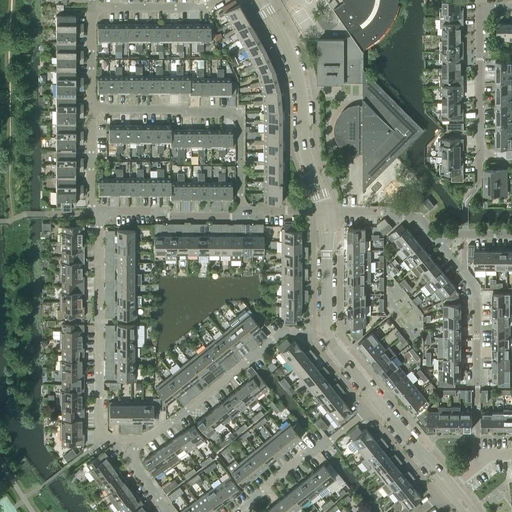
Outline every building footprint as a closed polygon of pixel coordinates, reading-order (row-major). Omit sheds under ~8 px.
[(334,131),(335,135),(336,138),(338,142),(340,145),(343,148),(346,150),(349,152),(353,153),(357,153),(359,153),(363,153),(363,161),(362,161),(363,189),(378,173),(379,173),(382,171),(381,170),(422,129),(363,70),(363,52),(364,51),(363,49),(375,40),(379,37),(383,33),(386,29),(389,25),(392,20),(394,16),(396,11),(397,6),(398,1),(397,0),(343,0),(345,1),(334,8),(351,34),(343,39),(318,39),(318,82),(343,82),(362,82),(362,98),(362,105),(359,105),(357,105),(353,105),(349,107),(346,108),(343,111),(340,113),(338,116),(336,120),(335,124),(334,127),(334,131)] [(435,15),(434,17),(463,17),(463,10),(463,11),(461,11),(460,0),(442,0),(442,7),(440,7),(440,15),(435,15)] [(228,21),(244,12),(238,3),(223,12),(223,11),(218,13),(220,17),(224,14),(228,21)] [(233,28),(228,31),(230,34),(235,32),(234,30),(249,21),(244,12),(228,21),(233,28)] [(56,16),(56,30),(83,30),(83,23),(75,23),(75,16),(56,16)] [(442,28),(442,34),(461,34),(461,23),(463,23),(463,24),(463,17),(434,17),(433,17),(433,19),(440,19),(440,28),(442,28)] [(249,21),(234,30),(235,32),(239,39),(254,30),(249,21)] [(497,41),(509,41),(509,24),(505,24),(505,23),(497,23),(497,24),(497,41)] [(108,24),(97,24),(97,43),(101,43),(101,41),(108,41),(108,24)] [(118,24),(108,24),(108,41),(114,41),(114,43),(118,43),(118,24)] [(128,24),(118,24),(118,43),(121,43),(121,41),(128,41),(128,24)] [(138,24),(128,24),(128,41),(135,41),(135,43),(138,43),(138,24)] [(148,24),(138,24),(138,43),(142,43),(142,41),(148,41),(148,24)] [(159,24),(148,24),(148,41),(155,41),(155,43),(159,43),(159,24)] [(169,24),(159,24),(159,43),(162,43),(162,41),(169,41),(169,24)] [(179,24),(169,24),(169,41),(176,41),(176,43),(179,43),(179,24)] [(189,24),(179,24),(179,43),(182,43),(182,41),(189,41),(189,24)] [(199,24),(189,24),(189,41),(196,41),(196,43),(199,43),(199,24)] [(210,24),(199,24),(199,43),(203,43),(203,41),(209,41),(209,43),(210,43),(210,24)] [(56,30),(56,43),(75,43),(75,36),(83,36),(83,30),(56,30)] [(244,48),(259,39),(254,30),(239,39),(243,46),(244,48)] [(440,41),(440,51),(463,51),(463,44),(463,45),(461,45),(461,34),(442,34),(442,41),(440,41)] [(249,57),(264,48),(259,39),(244,48),(243,46),(239,49),(240,52),(245,49),(249,57)] [(56,43),(56,56),(83,56),(83,50),(75,50),(75,43),(56,43)] [(252,63),(247,66),(249,69),(254,67),(253,65),(268,58),(264,48),(249,57),(252,63)] [(442,62),(442,68),(461,68),(461,57),(463,57),(463,58),(463,51),(440,51),(440,62),(442,62)] [(56,56),(56,70),(75,70),(75,63),(83,63),(83,56),(56,56)] [(268,58),(253,65),(254,67),(257,74),(273,68),(268,58)] [(495,65),(495,72),(511,71),(511,60),(496,60),(496,65),(495,65)] [(259,83),(276,78),(273,68),(257,74),(259,81),(259,83)] [(440,75),(440,85),(463,85),(463,78),(463,79),(461,79),(461,68),(442,68),(437,68),(437,75),(440,75)] [(56,70),(56,83),(83,83),(83,77),(75,77),(75,70),(56,70)] [(496,79),(496,83),(511,82),(511,71),(495,72),(495,79),(496,79)] [(97,76),(97,94),(97,93),(107,93),(107,76),(101,76),(101,74),(97,74),(97,76)] [(114,76),(107,76),(107,93),(118,93),(118,74),(114,74),(114,76)] [(121,74),(118,74),(118,93),(128,93),(128,76),(121,76),(121,74)] [(135,76),(128,76),(128,93),(138,93),(138,74),(135,74),(135,76)] [(142,74),(138,74),(138,93),(148,93),(148,76),(141,76),(142,74)] [(155,76),(148,76),(148,93),(158,93),(158,74),(155,74),(155,76)] [(162,74),(158,74),(158,93),(169,94),(169,76),(162,76),(162,74)] [(175,76),(169,76),(169,94),(179,94),(179,74),(175,74),(175,76)] [(182,75),(179,74),(179,94),(189,94),(189,79),(190,76),(182,76),(182,75)] [(189,94),(189,96),(199,96),(199,77),(196,77),(196,79),(189,79),(189,94)] [(203,77),(199,77),(199,96),(209,96),(209,79),(203,79),(203,77)] [(216,78),(209,79),(209,96),(220,96),(220,77),(216,77),(216,78)] [(223,77),(220,77),(220,96),(230,95),(230,97),(230,78),(223,78),(223,77)] [(262,92),(279,89),(276,78),(259,83),(259,81),(254,82),(255,86),(260,85),(262,92)] [(495,86),(495,93),(511,93),(511,82),(496,83),(496,86),(495,86)] [(56,83),(56,97),(75,97),(75,90),(83,90),(83,83),(56,83)] [(442,96),(442,102),(461,102),(461,92),(463,92),(463,85),(440,85),(440,96),(442,96)] [(262,100),(257,100),(258,104),(263,103),(262,101),(280,100),(279,89),(262,92),(262,100)] [(496,100),(496,104),(511,104),(511,93),(495,93),(495,100),(496,100)] [(56,97),(56,110),(83,110),(83,104),(75,104),(75,97),(56,97)] [(280,100),(262,101),(263,103),(263,111),(281,111),(280,100)] [(461,102),(442,102),(442,109),(440,109),(440,120),(463,120),(463,112),(463,113),(461,113),(461,102)] [(496,108),(495,108),(495,115),(511,114),(511,104),(496,104),(496,108)] [(56,110),(56,124),(75,124),(75,116),(83,116),(83,110),(56,110)] [(263,121),(281,121),(281,111),(263,111),(263,119),(263,121)] [(496,122),(496,126),(511,125),(511,114),(495,115),(495,122),(496,122)] [(263,132),(281,131),(281,121),(263,121),(263,119),(258,119),(258,123),(263,123),(263,132)] [(56,124),(56,137),(83,137),(83,131),(75,131),(75,124),(56,124)] [(495,130),(495,137),(511,136),(511,125),(496,126),(496,130),(495,130)] [(119,126),(108,126),(108,144),(109,144),(109,143),(115,143),(115,145),(119,145),(119,126)] [(129,126),(119,126),(119,145),(122,145),(122,143),(129,143),(129,126)] [(139,126),(129,126),(129,143),(136,143),(136,145),(139,145),(139,126)] [(149,126),(139,126),(139,145),(143,145),(143,143),(149,143),(149,126)] [(160,126),(149,126),(149,143),(156,143),(156,145),(160,145),(160,126)] [(170,126),(160,126),(160,145),(163,145),(163,143),(169,143),(170,143),(170,130),(170,126)] [(170,143),(169,143),(169,147),(177,147),(177,149),(180,149),(180,130),(170,130),(170,143)] [(190,130),(180,130),(180,149),(183,149),(183,147),(190,147),(190,130)] [(200,130),(190,130),(190,147),(197,147),(197,149),(200,149),(200,130)] [(211,130),(200,130),(200,149),(204,149),(204,147),(211,147),(211,130)] [(221,130),(211,130),(211,147),(217,147),(217,149),(221,149),(221,130)] [(231,130),(221,130),(221,149),(224,149),(224,147),(231,147),(231,148),(231,130)] [(263,140),(258,140),(258,144),(263,144),(263,142),(281,142),(281,131),(263,132),(263,140)] [(442,149),(442,156),(461,156),(461,145),(463,145),(463,138),(455,138),(453,136),(449,136),(448,138),(440,138),(440,149),(442,149)] [(511,136),(495,137),(495,144),(496,144),(496,148),(511,147),(511,136)] [(56,137),(56,151),(75,151),(75,143),(83,143),(83,137),(56,137)] [(281,142),(263,142),(263,144),(263,152),(281,152),(281,142)] [(56,151),(55,164),(83,164),(83,158),(75,158),(75,151),(56,151)] [(263,162),(281,162),(281,152),(263,152),(263,160),(263,162)] [(461,156),(442,156),(442,162),(440,162),(440,173),(463,173),(463,166),(462,166),(461,166),(461,156)] [(263,172),(281,172),(281,162),(263,162),(263,160),(258,160),(258,164),(263,164),(263,172)] [(55,164),(55,178),(75,177),(75,170),(83,170),(83,164),(55,164)] [(484,190),(492,190),(492,194),(506,194),(506,170),(484,170),(484,190)] [(263,181),(258,181),(258,184),(263,184),(263,183),(281,183),(281,172),(263,172),(263,181)] [(98,178),(98,197),(99,197),(99,195),(109,195),(109,178),(102,178),(102,176),(98,176),(98,178)] [(115,178),(109,178),(109,195),(119,195),(119,176),(115,176),(115,178)] [(122,176),(119,176),(119,195),(129,195),(129,178),(122,178),(122,176)] [(136,178),(129,178),(129,195),(139,195),(139,176),(136,176),(136,178)] [(143,176),(139,176),(139,195),(149,195),(149,178),(143,178),(143,176)] [(156,178),(149,178),(149,195),(160,195),(160,176),(156,176),(156,178)] [(163,176),(160,176),(160,195),(169,195),(170,195),(170,182),(170,178),(163,178),(163,176)] [(55,178),(55,191),(82,191),(83,185),(74,185),(75,177),(55,178)] [(170,195),(169,195),(169,199),(180,199),(180,180),(177,180),(177,182),(170,182),(170,195)] [(183,180),(180,180),(180,199),(190,199),(190,182),(183,182),(183,180)] [(197,182),(190,182),(190,199),(200,199),(200,180),(197,180),(197,182)] [(204,180),(200,180),(200,199),(211,199),(211,182),(204,182),(204,180)] [(217,182),(211,182),(211,199),(221,199),(221,180),(217,180),(217,182)] [(224,180),(221,180),(221,199),(231,199),(231,201),(231,182),(224,182),(224,180)] [(281,183),(263,183),(263,184),(263,193),(281,193),(281,183)] [(82,191),(55,191),(55,205),(60,205),(60,207),(70,207),(70,205),(74,205),(74,197),(82,197),(82,191)] [(263,193),(263,201),(258,201),(258,205),(263,205),(263,203),(281,203),(281,193),(263,193)] [(422,201),(429,210),(434,206),(427,197),(422,201)] [(59,232),(59,242),(81,241),(81,233),(83,233),(83,226),(74,226),(74,222),(68,222),(68,226),(61,226),(61,232),(59,232)] [(379,230),(383,235),(393,227),(389,222),(379,230)] [(281,230),(281,241),(300,241),(300,230),(295,230),(295,223),(283,223),(283,230),(281,230)] [(393,239),(400,248),(414,237),(407,228),(405,229),(401,224),(387,236),(392,241),(393,239)] [(348,228),(348,239),(365,239),(365,228),(348,228)] [(114,237),(112,236),(114,238),(114,241),(116,241),(136,241),(136,230),(116,229),(116,235),(114,235),(114,237)] [(154,254),(165,254),(165,235),(154,235),(154,254)] [(176,259),(176,254),(176,235),(165,235),(165,254),(165,259),(176,259)] [(176,254),(186,254),(186,235),(176,235),(176,254)] [(186,254),(197,254),(197,235),(186,235),(186,254)] [(197,254),(208,254),(208,235),(197,235),(197,254)] [(208,254),(219,255),(219,235),(208,235),(208,254)] [(219,255),(230,255),(230,235),(219,235),(219,255)] [(230,235),(230,255),(230,260),(241,260),(241,255),(241,235),(230,235)] [(252,235),(241,235),(241,255),(252,255),(252,235)] [(263,235),(252,235),(252,255),(263,255),(263,235)] [(400,248),(407,256),(421,245),(414,237),(400,248)] [(348,239),(348,250),(365,250),(365,239),(348,239)] [(61,251),(61,256),(83,256),(83,250),(81,250),(81,241),(59,242),(59,251),(61,251)] [(116,241),(116,252),(136,252),(136,241),(116,241)] [(281,241),(281,252),(307,252),(307,246),(300,246),(300,241),(281,241)] [(475,244),(468,244),(468,256),(468,261),(474,261),(474,270),(485,270),(485,250),(475,250),(475,244)] [(403,259),(410,268),(427,253),(421,245),(407,256),(403,259)] [(348,250),(348,261),(370,261),(370,250),(365,250),(348,250)] [(485,270),(496,270),(496,250),(485,250),(485,270)] [(496,270),(507,270),(507,250),(496,250),(496,270)] [(116,252),(116,262),(136,263),(136,252),(116,252)] [(281,252),(281,262),(300,262),(300,257),(307,257),(307,252),(281,252)] [(417,276),(421,273),(434,262),(427,253),(410,268),(417,276)] [(59,262),(59,272),(81,271),(81,263),(83,263),(83,256),(61,256),(61,262),(59,262)] [(348,261),(348,272),(370,272),(370,261),(348,261)] [(116,262),(116,273),(136,273),(136,263),(116,262)] [(281,262),(281,273),(307,273),(307,268),(300,268),(300,262),(281,262)] [(421,273),(428,281),(441,270),(434,262),(421,273)] [(428,281),(434,289),(448,279),(441,270),(428,281)] [(61,281),(61,286),(83,286),(83,280),(81,280),(81,271),(59,272),(59,281),(61,281)] [(348,272),(348,283),(365,283),(370,283),(370,272),(348,272)] [(116,273),(116,284),(136,284),(142,284),(142,273),(136,273),(116,273)] [(281,273),(281,284),(300,284),(300,279),(307,279),(307,273),(281,273)] [(441,298),(445,295),(446,297),(458,297),(458,293),(454,288),(455,287),(448,279),(434,289),(441,298)] [(348,283),(348,294),(365,294),(365,283),(348,283)] [(116,284),(116,295),(136,295),(136,284),(116,284)] [(281,284),(281,295),(307,295),(307,289),(300,289),(300,284),(281,284)] [(59,292),(59,302),(81,301),(81,293),(83,293),(83,286),(61,286),(61,292),(59,292)] [(492,293),(492,304),(510,304),(510,293),(492,293)] [(348,294),(348,304),(365,304),(365,294),(348,294)] [(116,295),(116,306),(136,306),(142,306),(142,295),(136,295),(116,295)] [(281,295),(281,306),(300,306),(300,300),(307,301),(307,295),(281,295)] [(443,303),(443,315),(460,315),(460,303),(458,303),(458,297),(446,297),(446,303),(443,303)] [(81,301),(59,302),(59,309),(56,309),(56,318),(62,318),(62,317),(69,317),(69,320),(74,320),(74,317),(83,317),(83,310),(81,310),(81,301)] [(348,304),(348,315),(365,315),(365,304),(348,304)] [(492,304),(492,315),(510,315),(510,304),(492,304)] [(136,306),(116,306),(116,317),(136,317),(136,306)] [(281,317),(283,317),(283,323),(295,323),(295,317),(300,317),(300,306),(281,306),(281,317)] [(248,312),(239,319),(251,334),(260,327),(251,316),(248,312)] [(348,326),(350,326),(350,333),(362,333),(362,326),(365,326),(365,315),(348,315),(348,326)] [(443,315),(443,325),(460,325),(460,315),(443,315)] [(492,315),(492,325),(510,325),(510,315),(492,315)] [(228,322),(230,326),(243,341),(251,334),(239,319),(236,316),(228,322)] [(59,330),(59,339),(81,339),(81,331),(83,331),(83,324),(74,324),(74,320),(69,320),(69,324),(61,324),(61,330),(59,330)] [(116,324),(116,335),(136,335),(136,324),(116,324)] [(443,325),(443,336),(460,336),(460,325),(443,325)] [(492,325),(492,336),(510,336),(510,325),(492,325)] [(230,326),(222,333),(234,348),(243,341),(230,326)] [(358,343),(365,352),(378,341),(371,332),(358,343)] [(222,333),(214,340),(226,354),(234,348),(222,333)] [(362,335),(362,333),(350,333),(350,334),(356,341),(357,340),(362,335)] [(255,334),(252,336),(258,343),(260,341),(261,339),(257,334),(255,334)] [(116,335),(116,346),(136,346),(136,335),(116,335)] [(438,336),(438,347),(460,347),(460,336),(443,336),(438,336)] [(492,336),(492,347),(510,347),(510,336),(492,336)] [(279,352),(286,361),(301,349),(294,340),(290,343),(286,338),(277,346),(280,350),(279,352)] [(61,348),(61,354),(83,354),(83,347),(81,347),(81,339),(59,339),(59,348),(61,348)] [(214,340),(205,346),(217,361),(226,354),(214,340)] [(365,352),(372,360),(385,349),(378,341),(365,352)] [(114,353),(112,352),(114,354),(114,357),(116,357),(136,357),(136,346),(116,346),(116,351),(114,351),(114,353)] [(205,346),(197,353),(209,368),(217,361),(205,346)] [(372,360),(378,369),(392,358),(396,355),(389,346),(385,349),(372,360)] [(438,347),(438,358),(460,358),(460,347),(438,347)] [(492,347),(492,358),(510,358),(511,357),(511,347),(510,347),(492,347)] [(238,348),(236,349),(241,356),(244,354),(244,353),(240,348),(238,348)] [(286,361),(292,369),(313,353),(309,348),(304,353),(301,349),(286,361)] [(197,353),(188,360),(200,375),(209,368),(197,353)] [(292,369),(299,378),(314,366),(311,362),(316,357),(313,353),(292,369)] [(59,360),(59,369),(81,369),(81,361),(83,361),(83,354),(61,354),(61,360),(59,360)] [(116,357),(116,368),(136,368),(136,357),(116,357)] [(378,369),(385,377),(399,366),(392,358),(378,369)] [(438,358),(438,369),(460,369),(460,358),(438,358)] [(492,358),(492,369),(510,369),(510,358),(492,358)] [(188,360),(180,367),(192,382),(200,375),(188,360)] [(221,361),(219,363),(224,370),(227,368),(227,366),(223,362),(221,361)] [(299,378),(306,386),(326,370),(323,365),(317,370),(314,366),(299,378)] [(385,377),(392,385),(406,374),(399,366),(385,377)] [(180,367),(172,374),(184,389),(192,382),(180,367)] [(136,368),(116,368),(116,379),(136,379),(136,368)] [(61,378),(61,384),(83,384),(83,377),(81,377),(81,369),(59,369),(59,378),(61,378)] [(438,369),(438,380),(438,386),(443,386),(455,386),(455,380),(460,380),(460,369),(438,369)] [(510,369),(492,369),(492,380),(498,380),(498,386),(510,386),(510,369)] [(306,386),(313,394),(328,382),(325,378),(330,374),(326,370),(306,386)] [(257,373),(244,383),(255,397),(268,387),(257,373)] [(172,374),(163,380),(175,395),(179,392),(181,394),(182,393),(187,399),(188,399),(191,397),(185,390),(184,389),(172,374)] [(392,385),(399,394),(412,383),(406,374),(392,385)] [(204,375),(202,377),(208,384),(210,382),(210,380),(206,375),(204,375)] [(159,410),(165,410),(165,404),(175,395),(163,380),(154,388),(161,396),(159,397),(159,410)] [(313,394),(320,403),(340,386),(336,382),(331,386),(328,382),(313,394)] [(244,383),(236,390),(247,404),(250,407),(258,401),(255,397),(244,383)] [(399,394),(406,402),(419,391),(412,383),(399,394)] [(59,390),(59,399),(81,399),(81,391),(83,391),(83,384),(61,384),(61,390),(59,390)] [(320,403),(326,411),(341,399),(338,395),(344,391),(340,386),(320,403)] [(185,390),(191,397),(193,395),(193,394),(190,389),(187,389),(185,390)] [(236,390),(228,396),(239,410),(247,404),(236,390)] [(406,402),(413,411),(417,416),(426,408),(429,403),(419,391),(406,402)] [(228,396),(220,403),(231,417),(239,410),(228,396)] [(141,401),(141,421),(153,421),(153,410),(159,410),(159,397),(152,397),(152,401),(141,401)] [(61,408),(61,414),(83,414),(83,407),(81,407),(81,399),(59,399),(59,408),(61,408)] [(341,399),(326,411),(337,425),(350,415),(346,410),(349,408),(341,399)] [(108,421),(120,421),(120,401),(108,401),(108,421)] [(120,421),(130,421),(131,401),(120,401),(120,421)] [(130,421),(141,421),(141,401),(131,401),(130,421)] [(220,403),(212,409),(224,423),(231,417),(220,403)] [(438,429),(449,429),(449,406),(438,406),(438,411),(438,429)] [(449,429),(460,429),(460,411),(460,406),(449,406),(449,429)] [(427,429),(438,429),(438,411),(428,411),(428,410),(426,408),(417,416),(421,421),(426,428),(427,427),(427,429)] [(212,409),(204,416),(216,430),(224,423),(212,409)] [(460,411),(460,429),(471,429),(471,411),(460,411)] [(492,429),(492,411),(481,411),(481,429),(492,429)] [(503,411),(492,411),(492,429),(503,429),(503,411)] [(511,411),(503,411),(503,429),(511,428),(511,411)] [(59,420),(59,429),(81,429),(81,421),(83,421),(83,414),(61,414),(61,420),(59,420)] [(204,416),(196,423),(207,436),(216,430),(204,416)] [(288,422),(280,429),(292,444),(301,437),(299,435),(304,431),(296,422),(292,426),(288,422)] [(193,424),(185,431),(195,445),(204,439),(193,424)] [(354,452),(357,449),(372,437),(365,428),(361,431),(357,426),(348,434),(352,439),(347,443),(354,452)] [(81,429),(59,429),(59,438),(61,438),(61,445),(83,444),(83,438),(81,438),(81,429)] [(280,429),(271,436),(283,451),(292,444),(280,429)] [(185,431),(176,437),(187,451),(195,445),(185,431)] [(271,436),(263,443),(275,458),(283,451),(271,436)] [(176,437),(168,442),(178,457),(187,451),(176,437)] [(357,449),(364,457),(384,441),(381,437),(375,441),(372,437),(357,449)] [(367,469),(371,466),(386,454),(382,450),(388,445),(384,441),(364,457),(360,460),(367,469)] [(168,442),(160,448),(170,463),(172,466),(181,460),(178,457),(168,442)] [(263,443),(255,449),(267,464),(275,458),(263,443)] [(160,448),(151,454),(162,469),(164,472),(172,466),(170,463),(160,448)] [(255,449),(246,456),(258,471),(267,464),(255,449)] [(88,470),(94,477),(111,465),(106,458),(108,457),(104,451),(86,464),(90,469),(88,470)] [(371,466),(377,474),(398,458),(394,453),(389,458),(386,454),(371,466)] [(151,454),(143,460),(153,475),(162,469),(151,454)] [(246,456),(238,463),(250,478),(258,471),(246,456)] [(377,474),(384,482),(399,470),(396,466),(401,462),(398,458),(377,474)] [(250,478),(238,463),(235,459),(226,466),(241,485),(250,478)] [(323,464),(314,471),(326,486),(335,479),(323,464)] [(101,484),(104,488),(122,475),(118,470),(116,471),(111,465),(94,477),(99,485),(101,484)] [(384,482),(380,486),(387,494),(391,491),(411,474),(408,470),(402,474),(399,470),(384,482)] [(314,471),(305,478),(318,493),(321,497),(329,490),(326,486),(314,471)] [(391,491),(398,499),(413,487),(409,483),(415,479),(411,474),(391,491)] [(106,494),(112,501),(129,489),(124,482),(126,481),(122,475),(104,488),(107,493),(106,494)] [(229,476),(221,482),(231,497),(240,490),(229,476)] [(305,478),(297,485),(309,500),(318,493),(305,478)] [(174,486),(170,481),(161,488),(165,493),(174,486)] [(221,482),(213,488),(223,503),(231,497),(221,482)] [(297,485),(289,492),(301,506),(309,500),(297,485)] [(413,487),(398,499),(402,504),(401,511),(400,511),(409,511),(420,504),(416,499),(420,496),(413,487)] [(213,488),(204,494),(215,509),(223,503),(213,488)] [(119,508),(121,511),(122,511),(140,499),(136,494),(134,495),(129,489),(112,501),(117,509),(119,508)] [(179,494),(175,489),(167,495),(171,500),(179,494)] [(289,492),(280,498),(291,511),(293,511),(301,506),(289,492)] [(204,494),(196,500),(204,511),(209,511),(215,509),(204,494)] [(291,511),(280,498),(272,505),(277,511),(291,511)] [(146,511),(142,506),(144,505),(140,499),(122,511),(146,511)] [(204,511),(196,500),(188,506),(192,511),(204,511)]
